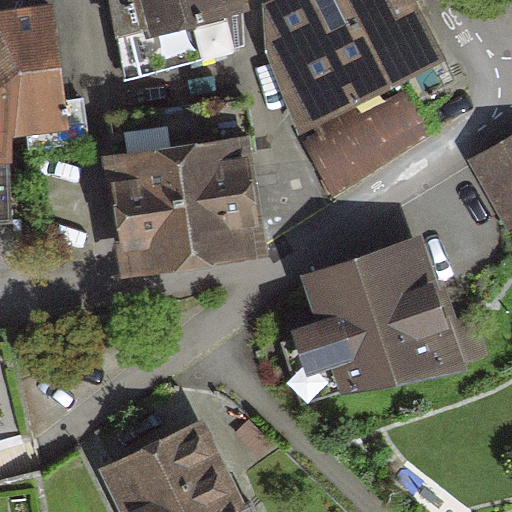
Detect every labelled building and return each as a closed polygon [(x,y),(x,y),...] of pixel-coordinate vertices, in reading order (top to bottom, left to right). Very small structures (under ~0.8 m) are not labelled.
[(242,3),(240,0),(122,0),(130,32),(242,3)] [(401,0),(291,0),(275,8),(272,50),(307,121),(431,60),(401,0)] [(0,21),(0,217),(3,217),(0,164),(0,130),(51,127),(44,18),(1,20),(0,21)] [(511,144),(477,165),(510,222),(511,220),(511,144)] [(245,150),(117,166),(128,259),(256,243),(245,150)] [(422,253),(318,284),(329,322),(305,329),(317,371),(341,364),(349,392),(454,362),(422,253)] [(239,511),(204,432),(108,474),(125,511),(239,511)]
